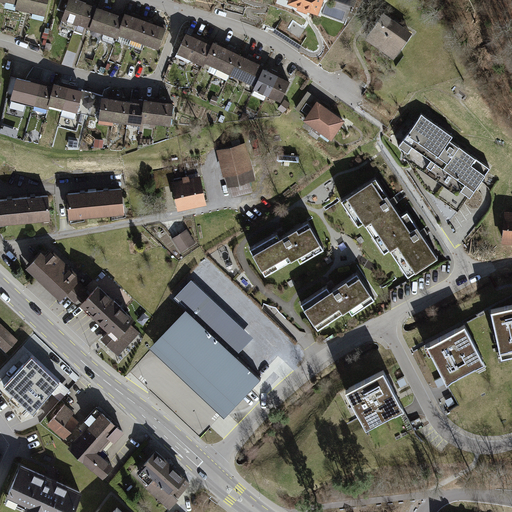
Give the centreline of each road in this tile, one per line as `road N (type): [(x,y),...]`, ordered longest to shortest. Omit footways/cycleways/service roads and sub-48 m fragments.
road 1 (tertiary): [(0,285),(206,473)]
road 2 (residential): [(238,204),(0,248)]
road 3 (residential): [(0,44),(110,82),(153,82),(180,10)]
road 4 (residential): [(206,473),(285,384),(383,320)]
road 5 (residential): [(180,10),(267,41),(356,108)]
road 6 (residential): [(383,320),(438,422),(478,448),(511,444)]
